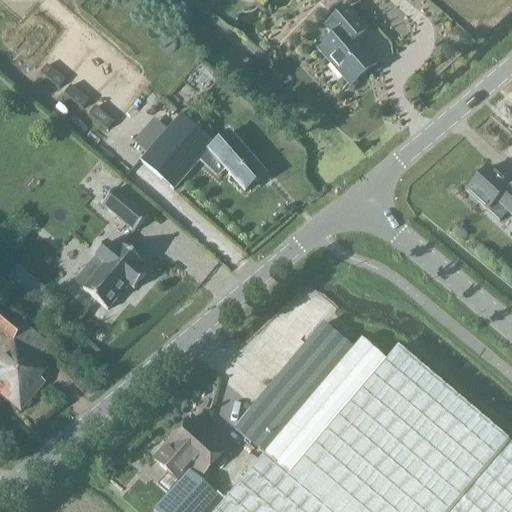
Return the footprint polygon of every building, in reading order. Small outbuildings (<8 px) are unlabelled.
[(375,64),(354,41),(366,31),(348,9),(336,20),(346,31),(322,52),(351,85),(375,64)] [(46,64),(40,73),(58,84),(63,74),(46,64)] [(102,125),(109,118),(92,102),(86,109),(102,125)] [(141,163),(174,192),(215,145),(182,116),(141,163)] [(224,170),(245,194),(266,176),(245,152),(244,153),(235,142),(222,154),(231,164),(224,170)] [(487,170),(465,193),(498,224),(507,214),(511,219),(511,185),(510,184),(507,188),(487,170)] [(116,192),(103,207),(134,233),(147,218),(116,192)] [(111,246),(78,285),(109,312),(130,287),(135,291),(148,276),(143,271),(146,268),(122,249),(119,253),(111,246)] [(0,350),(0,395),(21,413),(45,385),(40,380),(49,370),(39,361),(50,347),(3,308),(0,312),(0,331),(9,340),(0,350)] [(511,511),(511,445),(396,347),(385,357),(366,337),(354,353),(353,351),(323,326),(235,430),(265,455),(266,456),(218,511),(511,511)] [(178,486),(154,511),(204,511),(218,497),(190,472),(194,468),(204,477),(211,470),(222,459),(227,451),(192,419),(185,427),(182,429),(168,445),(170,447),(156,463),(178,486)]
